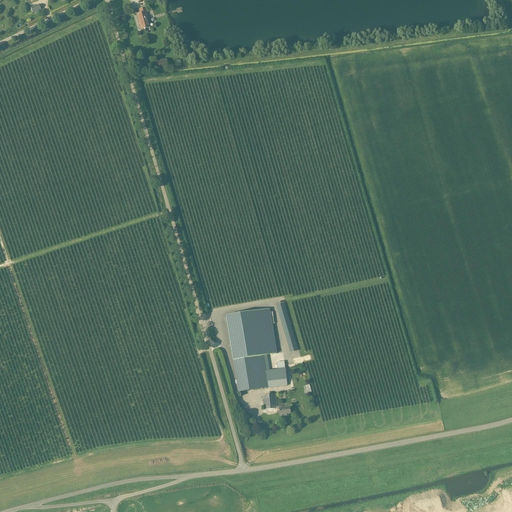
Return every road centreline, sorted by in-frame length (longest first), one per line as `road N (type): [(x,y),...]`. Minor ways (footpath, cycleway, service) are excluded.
road 1 (unclassified): [(244,470),(108,0)]
road 2 (unclassified): [(511,419),(244,470)]
road 3 (track): [(443,197),(402,54),(511,35)]
road 4 (unclassified): [(184,477),(27,505)]
